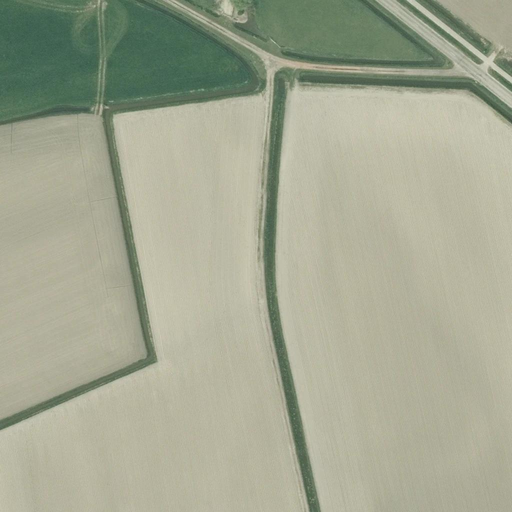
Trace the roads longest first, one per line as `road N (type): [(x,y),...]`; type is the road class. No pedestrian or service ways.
road 1 (track): [(279,62),(269,75),(259,289),(308,511)]
road 2 (track): [(476,73),(279,62),(156,0)]
